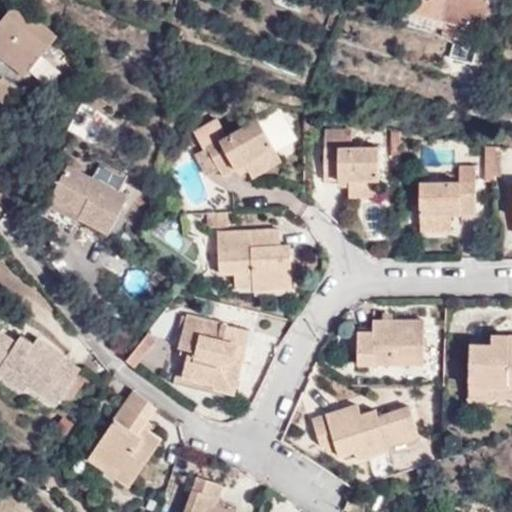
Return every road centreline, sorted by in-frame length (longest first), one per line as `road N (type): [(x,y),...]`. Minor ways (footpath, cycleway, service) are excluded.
road 1 (residential): [(249,456),(332,300),(365,282),(511,275)]
road 2 (residential): [(249,456),(145,384),(14,227)]
